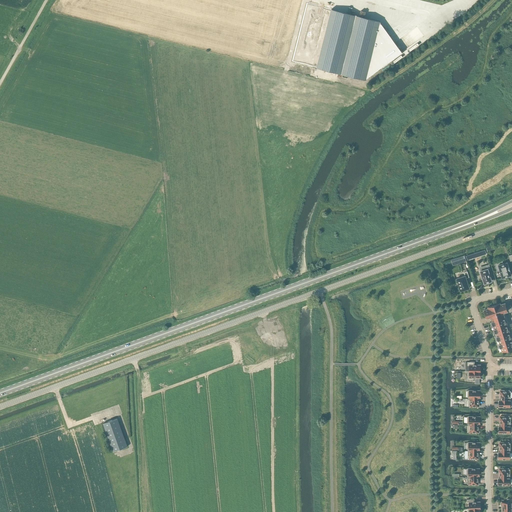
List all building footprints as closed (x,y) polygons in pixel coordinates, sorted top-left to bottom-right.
[(307,3),(292,62),(296,63),(365,80),(402,53),(402,52),(395,42),(380,22),(380,21),(311,4),(307,3)] [(484,251),(466,257),(468,261),(486,255),(484,251)] [(507,262),(498,265),(502,278),(511,275),(507,262)] [(465,275),(456,278),(460,292),(469,289),(466,278),(469,277),(467,272),(464,263),(462,264),(465,272),(464,273),(465,275)] [(480,271),(484,283),(491,281),(490,277),(489,273),(488,271),(491,270),(489,264),(484,266),(485,270),(480,271)] [(488,308),(484,310),(486,318),(492,316),(493,320),(490,321),(490,322),(499,352),(511,347),(511,335),(505,314),(505,312),(507,311),(504,303),(496,306),(496,305),(488,307),(488,308)] [(474,362),(467,362),(467,365),(469,365),(469,371),(480,371),(480,365),(474,365),(474,362)] [(469,371),(467,371),(467,380),(474,380),(474,377),(475,377),(479,377),(480,377),(480,371),(469,371)] [(467,390),(467,397),(469,397),(470,397),(470,398),(470,399),(474,399),(474,397),(479,397),(480,391),(467,390)] [(500,399),(509,399),(509,398),(510,398),(511,391),(509,391),(500,391),(500,399)] [(468,400),(468,406),(470,406),(478,406),(479,399),(479,397),(474,397),(474,399),(470,399),(469,399),(468,399),(468,400)] [(103,422),(113,450),(118,449),(127,445),(117,417),(103,422)] [(499,425),(508,425),(508,424),(510,424),(510,417),(508,417),(500,417),(499,425)] [(478,433),(478,424),(469,424),(469,425),(468,425),(468,432),(469,432),(478,433)] [(499,451),(508,451),(508,450),(510,450),(510,443),(508,443),(499,443),(499,451)] [(478,459),(478,450),(469,450),(469,451),(467,451),(467,458),(469,458),(478,459)] [(499,477),(508,477),(508,476),(510,476),(510,469),(508,469),(499,469),(499,477)] [(478,485),(478,476),(469,476),(469,477),(467,477),(467,484),(469,484),(478,485)] [(507,502),(501,502),(502,507),(502,508),(511,507),(511,498),(507,499),(507,502)] [(473,499),(467,499),(467,503),(469,503),(469,508),(480,508),(480,502),(474,502),(473,499)]
